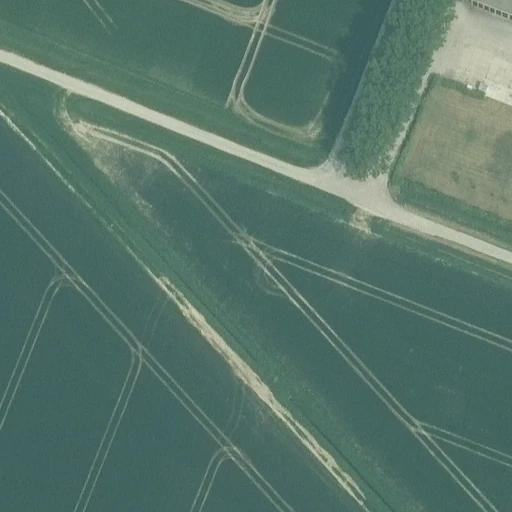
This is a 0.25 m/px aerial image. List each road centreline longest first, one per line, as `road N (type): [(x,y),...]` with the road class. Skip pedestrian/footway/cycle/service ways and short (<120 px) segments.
road 1 (unclassified): [(322,182),(0,55)]
road 2 (unclassified): [(511,257),(322,182)]
road 3 (unclassified): [(322,182),(397,0)]
